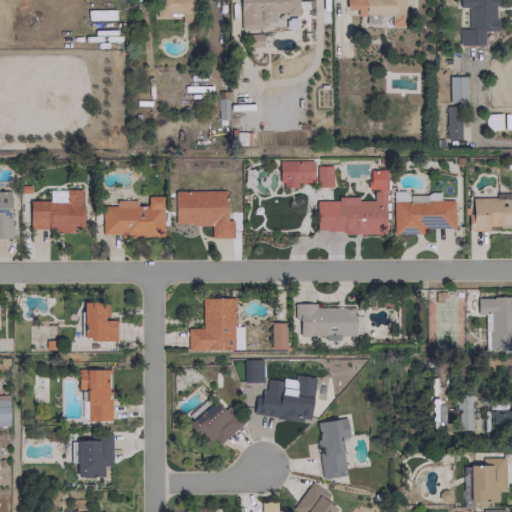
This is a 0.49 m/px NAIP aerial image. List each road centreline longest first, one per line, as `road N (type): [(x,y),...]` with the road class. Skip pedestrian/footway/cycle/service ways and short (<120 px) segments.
road 1 (residential): [(0,273),(511,270)]
road 2 (residential): [(151,272),(153,511)]
